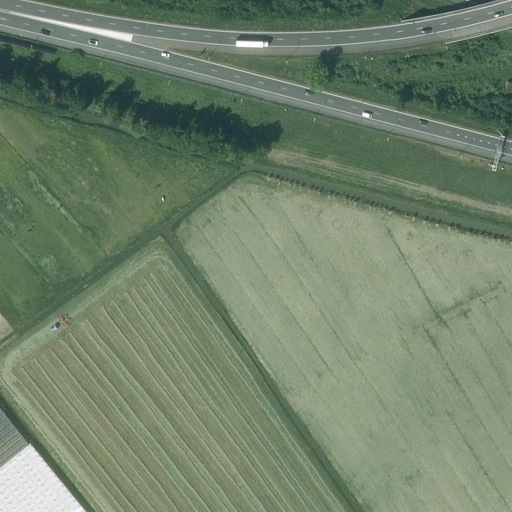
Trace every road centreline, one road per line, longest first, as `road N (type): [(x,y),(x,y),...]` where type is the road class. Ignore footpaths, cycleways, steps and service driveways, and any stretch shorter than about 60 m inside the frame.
road 1 (motorway): [(0,17),(511,149)]
road 2 (motorway): [(0,2),(162,32),(275,39),(420,28),(511,6)]
